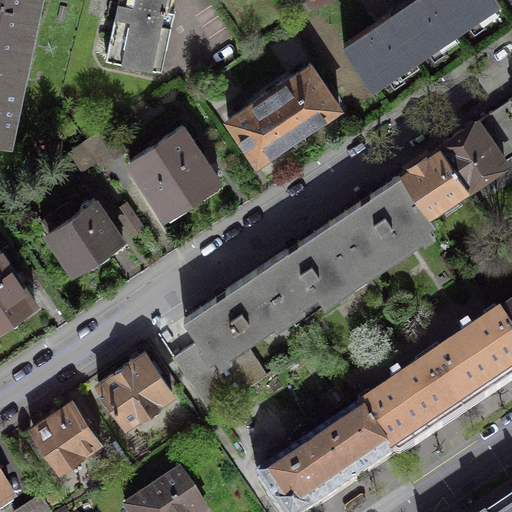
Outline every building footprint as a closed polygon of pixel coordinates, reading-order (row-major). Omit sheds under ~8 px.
[(35,8),(0,0),(0,137),(7,139),(19,82),(17,82),(22,59),(24,60),(35,8)] [(163,0),(118,0),(119,0),(116,0),(109,0),(107,12),(115,14),(106,56),(155,66),(159,43),(165,45),(173,10),(165,8),(165,6),(162,5),(163,0)] [(408,0),(344,44),(357,64),(359,63),(374,84),(397,68),(402,75),(419,63),(415,57),(437,42),(441,47),(459,35),(455,30),(478,15),(482,21),(499,9),(495,3),(499,1),(498,0),(408,0)] [(338,105),(309,63),(229,118),(257,159),(276,146),(278,149),(290,141),(288,138),(306,126),(308,129),(320,121),(319,118),(338,105)] [(511,95),(478,119),(504,159),(511,153),(511,95)] [(478,119),(440,144),(467,184),(504,159),(478,119)] [(126,148),(109,123),(84,139),(96,157),(101,165),(126,148)] [(218,179),(182,124),(129,159),(166,213),(218,179)] [(96,157),(84,139),(70,149),(81,166),(96,157)] [(440,144),(401,170),(429,210),(440,202),(446,211),(462,200),(456,191),(467,184),(440,144)] [(401,170),(328,219),(362,269),(391,250),(395,256),(409,247),(405,241),(435,220),(429,210),(401,170)] [(124,244),(93,197),(79,206),(80,208),(74,212),(49,229),(78,272),(109,251),(110,253),(124,244)] [(41,218),(49,229),(74,212),(66,201),(41,218)] [(143,226),(127,202),(116,209),(132,233),(143,226)] [(328,219),(256,267),(284,308),(314,288),(325,303),(339,294),(334,288),(362,269),(328,219)] [(0,324),(35,301),(0,249),(0,324)] [(256,267),(184,316),(198,338),(174,354),(211,410),(267,372),(246,342),(259,334),(255,328),(284,308),(256,267)] [(511,310),(500,319),(511,335),(511,310)] [(498,316),(428,363),(460,410),(511,374),(511,335),(500,319),(498,316)] [(313,341),(285,359),(291,369),(319,350),(313,341)] [(172,391),(144,350),(98,382),(126,422),(138,414),(158,401),(158,400),(172,391)] [(358,410),(360,411),(390,457),(460,410),(428,363),(358,410)] [(98,439),(71,400),(33,426),(60,465),(98,439)] [(360,411),(301,450),(332,496),(390,457),(360,411)] [(301,450),(258,479),(280,511),(308,511),(332,496),(301,450)] [(203,511),(178,475),(126,509),(128,511),(203,511)] [(0,509),(13,500),(0,480),(0,509)] [(362,494),(360,494),(346,504),(345,505),(344,507),(344,509),(345,511),(353,511),(366,502),(367,500),(367,499),(367,497),(366,496),(365,495),(364,494),(362,494)] [(49,511),(39,496),(15,511),(49,511)] [(511,511),(511,500),(494,511),(511,511)]
